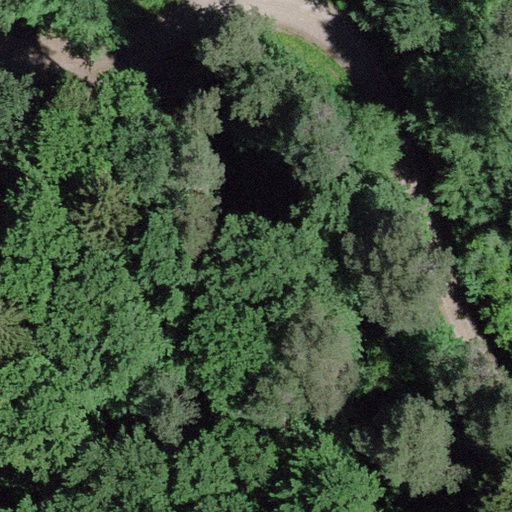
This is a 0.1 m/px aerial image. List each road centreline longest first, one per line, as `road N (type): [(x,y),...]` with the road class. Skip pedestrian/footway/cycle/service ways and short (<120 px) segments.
road 1 (track): [(70,87),(188,18),(237,2),(282,2),(332,30),(377,84),(452,307),(511,430)]
road 2 (track): [(172,511),(111,177),(70,87),(0,54)]
